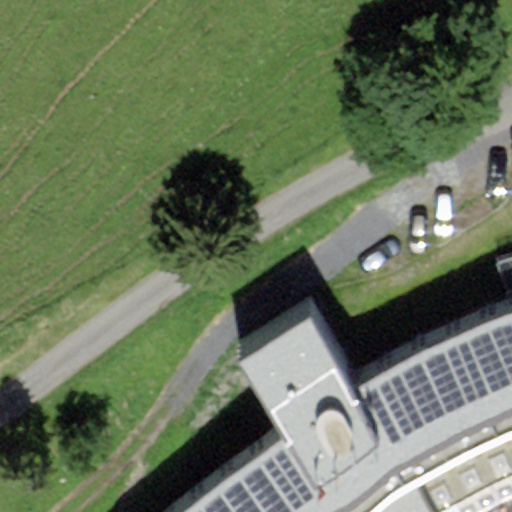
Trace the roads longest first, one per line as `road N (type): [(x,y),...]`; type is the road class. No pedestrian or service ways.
road 1 (track): [(502,101),(495,139),(246,313),(66,511)]
road 2 (unclassified): [(0,412),(130,311),(310,189),(404,139),(511,96)]
